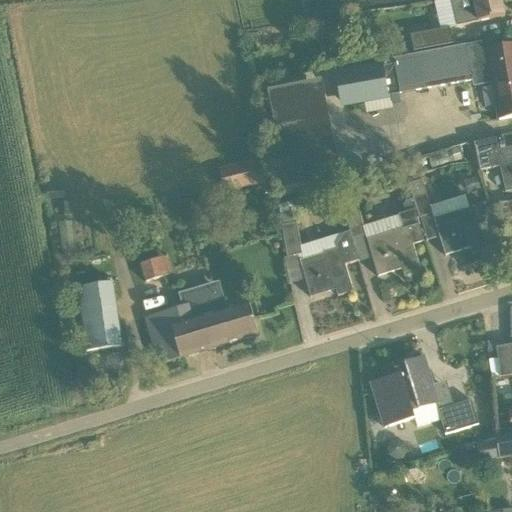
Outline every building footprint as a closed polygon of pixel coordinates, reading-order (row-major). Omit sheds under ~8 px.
[(328,0),(305,4),(307,20),(330,16),(328,0)] [(455,0),(451,1),(457,28),(479,23),(479,22),(485,21),(504,17),(500,0),(455,0)] [(449,30),(411,37),(413,51),(452,44),(449,30)] [(511,44),(486,49),(499,121),(511,118),(511,44)] [(394,59),(400,94),(473,81),(471,69),(466,46),(394,59)] [(311,80),(274,88),(284,133),(319,126),(315,108),(332,104),(324,69),(309,72),(311,80)] [(479,171),(492,168),(492,170),(500,168),(505,193),(511,191),(511,147),(505,149),(503,138),(474,144),(479,171)] [(256,183),(256,180),(250,159),(219,168),(226,191),(256,183)] [(432,214),(432,212),(422,181),(409,185),(413,199),(416,210),(419,219),(432,214)] [(342,205),(350,233),(352,239),(365,235),(363,228),(350,183),(337,187),(342,205)] [(363,228),(365,235),(367,240),(366,241),(371,259),(377,278),(403,270),(405,277),(420,272),(412,245),(423,242),(414,210),(416,210),(413,199),(405,201),(402,206),(404,213),(398,215),(398,217),(363,228)] [(432,212),(432,214),(434,220),(433,220),(445,257),(470,249),(472,256),(488,251),(479,225),(490,221),(485,205),(469,209),(466,201),(432,212)] [(511,201),(492,206),(499,233),(511,230),(511,201)] [(288,260),(303,257),(296,224),(294,212),(277,216),(279,227),(281,227),(288,260)] [(337,250),(304,260),(299,262),(304,279),(310,298),(335,291),(337,297),(353,293),(347,274),(344,266),(359,262),(352,239),(350,233),(343,235),(336,247),(337,250)] [(167,257),(139,266),(144,282),(172,274),(167,257)] [(121,347),(118,328),(111,283),(77,287),(87,352),(121,347)] [(257,336),(252,317),(248,304),(226,310),(222,311),(215,288),(183,298),(186,306),(180,308),(144,319),(152,347),(158,366),(257,336)] [(511,345),(495,348),(497,360),(489,361),(491,379),(500,378),(511,376),(511,345)] [(384,429),(414,420),(417,428),(441,421),(445,436),(478,426),(471,402),(440,411),(424,358),(404,364),(407,373),(370,384),(376,403),(384,429)] [(511,451),(511,435),(510,436),(510,437),(501,438),(504,453),(511,451)]
